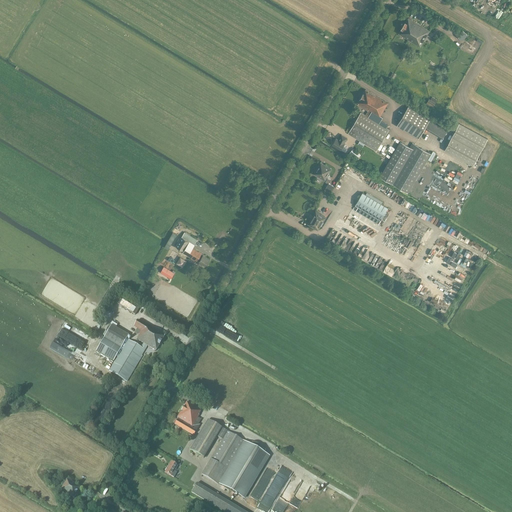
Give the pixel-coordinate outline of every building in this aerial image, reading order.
[(421,46),(430,30),(408,17),(399,33),(421,46)] [(380,116),(388,102),(366,89),(357,102),(369,109),(365,114),(361,112),(348,133),(377,151),(389,129),(380,123),(383,117),(380,116)] [(409,106),(397,125),(419,138),(425,127),(430,119),(409,106)] [(486,138),(459,124),(445,150),(472,165),(486,138)] [(343,150),(350,138),(343,134),(340,140),(338,138),(334,145),(343,150)] [(410,148),(400,142),(381,176),(408,192),(430,154),(412,144),(410,148)] [(353,148),(350,153),(357,159),(361,154),(353,148)] [(325,181),(325,180),(332,168),(321,161),(313,174),(325,181)] [(253,195),(258,185),(250,181),(246,190),(242,188),(241,191),(247,194),(249,192),(253,195)] [(331,193),(335,185),(329,182),(325,189),(331,193)] [(233,196),(240,185),(236,183),(228,194),(233,196)] [(381,220),(388,207),(363,192),(355,205),(381,220)] [(316,210),(308,223),(318,229),(321,225),(322,225),(324,221),(326,216),(316,210)] [(169,249),(177,234),(173,232),(165,247),(169,249)] [(197,261),(199,262),(199,263),(202,265),(203,264),(206,266),(210,258),(203,254),(202,253),(193,248),(195,244),(198,240),(193,237),(185,232),(182,236),(176,246),(184,251),(183,252),(188,256),(197,261)] [(173,279),(174,277),(173,276),(175,273),(164,266),(161,272),(171,278),(172,278),(173,279)] [(119,299),(116,304),(135,315),(138,310),(122,300),(122,301),(119,299)] [(143,344),(141,348),(145,350),(147,346),(156,352),(165,336),(138,320),(133,328),(136,329),(134,333),(138,335),(139,336),(136,340),(143,344)] [(129,336),(111,326),(96,351),(114,362),(129,336)] [(145,350),(141,348),(128,340),(109,372),(126,382),(145,350)] [(194,436),(200,425),(199,425),(201,420),(198,418),(199,416),(201,411),(186,402),(177,418),(178,419),(174,425),(194,436)] [(203,458),(222,428),(208,420),(190,450),(203,458)] [(219,486),(245,442),(227,432),(222,429),(217,437),(222,440),(211,459),(201,475),(219,486)] [(270,457),(245,442),(220,485),(245,500),(270,457)] [(171,462),(165,473),(172,477),(174,478),(177,473),(174,472),(178,466),(171,462)] [(74,499),(81,488),(67,479),(60,491),(74,499)] [(245,511),(197,483),(191,493),(223,511),(245,511)]
